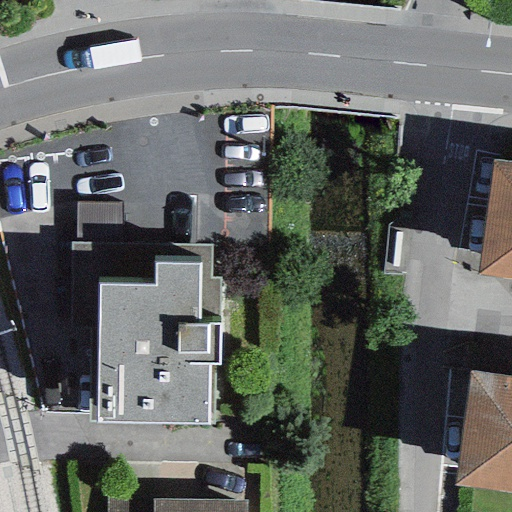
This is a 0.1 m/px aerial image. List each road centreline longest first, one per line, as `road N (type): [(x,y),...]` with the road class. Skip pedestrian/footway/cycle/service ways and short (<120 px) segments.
road 1 (residential): [(408,63),(408,511)]
road 2 (secondary): [(0,91),(87,66),(254,52)]
road 3 (unknown): [(0,429),(244,442)]
road 4 (secondary): [(254,52),(408,63)]
